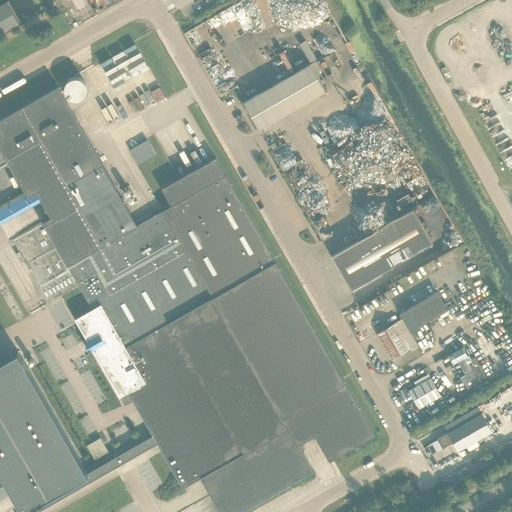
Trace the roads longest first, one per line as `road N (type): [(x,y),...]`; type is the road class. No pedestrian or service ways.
road 1 (unclassified): [(150,0),(408,450)]
road 2 (unclassified): [(0,85),(148,0)]
road 3 (unclassified): [(301,511),(408,450)]
